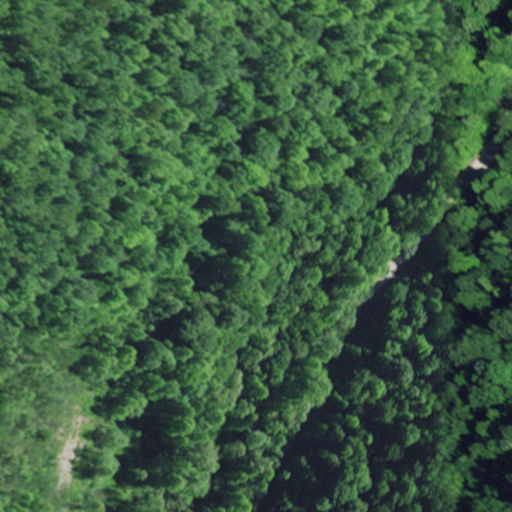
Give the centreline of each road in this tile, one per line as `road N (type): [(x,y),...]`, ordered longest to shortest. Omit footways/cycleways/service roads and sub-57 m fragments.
road 1 (residential): [(193,511),(210,495),(255,391),(322,330),(347,329),(511,125)]
road 2 (residential): [(347,329),(352,392),(281,511)]
